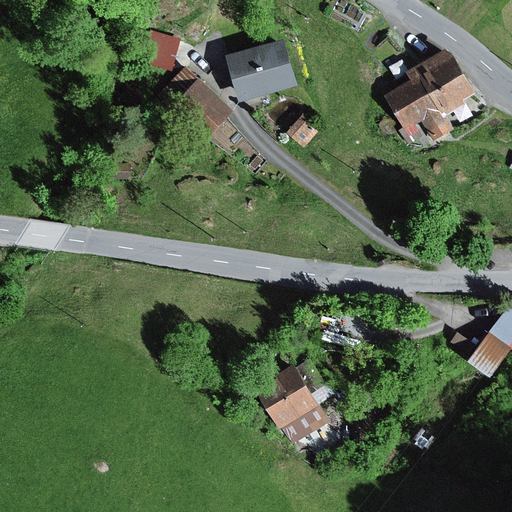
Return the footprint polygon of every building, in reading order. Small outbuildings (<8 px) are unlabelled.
[(139,57),(177,68),(187,33),(149,22),(139,57)] [(304,43),(239,58),(250,105),(315,90),(304,43)] [(457,50),(384,92),(409,136),(419,130),(429,148),(452,134),(446,123),(485,100),(457,50)] [(239,120),(200,86),(177,112),(215,146),(239,120)] [(309,145),(321,130),(305,116),(292,131),(309,145)] [(464,361),(488,379),(511,347),(511,299),(464,361)] [(308,375),(262,398),(282,435),(327,412),(308,375)]
